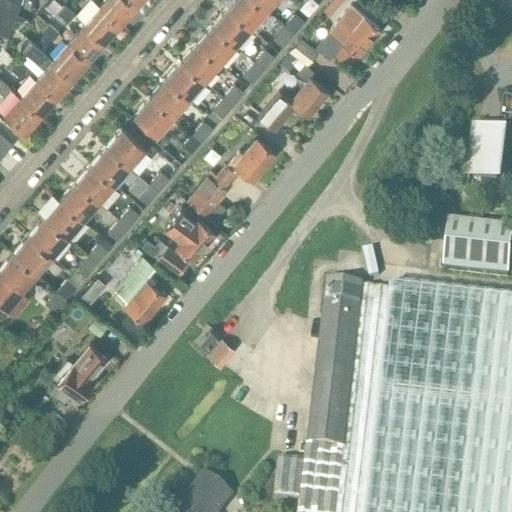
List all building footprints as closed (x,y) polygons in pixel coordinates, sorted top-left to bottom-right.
[(16,15),(20,3),(10,0),(0,0),(0,8),(4,10),(16,15)] [(119,23),(135,4),(130,0),(103,0),(99,5),(119,23)] [(250,26),(266,8),(256,0),(233,0),(226,8),(250,26)] [(256,0),(266,8),(272,0),(276,0),(278,2),(279,0),(256,0)] [(329,0),(327,3),(321,11),(331,19),(347,0),(329,0)] [(103,41),(119,23),(99,5),(83,23),(103,41)] [(359,57),(381,30),(350,5),(328,32),(315,47),(328,59),(333,54),(344,63),(352,52),(359,57)] [(67,23),(74,15),(64,6),(57,13),(67,23)] [(233,45),(250,26),(226,8),(211,26),(233,45)] [(0,35),(7,38),(16,15),(4,10),(0,20),(0,35)] [(295,13),(286,23),(297,31),(305,22),(295,13)] [(87,59),(103,41),(83,23),(67,42),(87,59)] [(283,48),(297,31),(286,23),(272,39),(283,48)] [(51,41),(59,33),(49,24),(41,32),(51,41)] [(218,62),(233,45),(211,26),(196,43),(218,62)] [(307,66),(318,52),(300,37),(288,51),(307,66)] [(52,60),(30,41),(22,51),(43,70),(36,78),(56,96),(72,77),(52,60)] [(72,77),(87,59),(67,42),(52,60),(72,77)] [(203,80),(218,62),(196,43),(180,61),(203,80)] [(251,63),(262,72),(275,58),(264,48),(251,63)] [(287,73),(297,60),(288,52),(277,65),(287,73)] [(20,78),(27,70),(16,61),(9,69),(20,78)] [(187,98),(203,80),(180,61),(165,78),(187,98)] [(249,88),(262,72),(251,63),(238,79),(249,88)] [(308,117),(328,92),(308,76),(289,99),(278,90),(257,115),(275,130),(295,106),(308,117)] [(40,114),(56,96),(36,78),(20,96),(40,114)] [(172,115),(187,98),(165,78),(150,96),(172,115)] [(0,93),(4,96),(10,88),(0,79),(0,93)] [(237,102),(249,88),(238,79),(226,93),(237,102)] [(222,119),(237,102),(226,93),(211,110),(222,119)] [(23,133),(40,114),(20,96),(3,115),(23,133)] [(156,134),(172,115),(150,96),(134,114),(156,134)] [(511,122),(511,100),(502,99),(499,120),(511,122)] [(192,133),(202,142),(213,129),(203,120),(192,133)] [(475,129),(474,129),(475,123),(474,122),(464,195),(466,196),(468,179),(467,192),(501,197),(509,133),(475,128),(475,129)] [(106,146),(128,165),(144,147),(122,128),(106,146)] [(0,149),(5,154),(13,145),(0,133),(0,149)] [(191,155),(202,142),(192,133),(180,146),(191,155)] [(253,181),(275,154),(255,138),(242,154),(238,150),(226,165),(230,168),(233,164),(253,181)] [(113,183),(128,165),(106,146),(91,164),(113,183)] [(97,201),(113,183),(91,164),(75,181),(97,201)] [(206,175),(186,201),(205,217),(217,202),(226,191),(223,189),(236,172),(230,168),(226,165),(225,164),(216,174),(210,170),(206,175)] [(148,183),(158,192),(169,179),(159,170),(148,183)] [(82,219),(97,201),(75,181),(60,199),(82,219)] [(147,205),(158,192),(148,183),(137,196),(147,205)] [(66,236),(82,219),(60,199),(44,217),(66,236)] [(217,202),(205,217),(213,224),(225,209),(217,202)] [(216,232),(210,228),(202,221),(196,217),(181,204),(164,226),(172,233),(179,238),(173,245),(193,261),(216,232)] [(118,219),(128,227),(139,215),(129,206),(118,219)] [(51,254),(66,236),(44,217),(29,234),(51,254)] [(116,241),(128,227),(118,219),(106,232),(116,241)] [(508,277),(511,238),(511,228),(449,222),(444,270),(508,277)] [(36,271),(51,254),(29,234),(13,252),(36,271)] [(87,254),(97,263),(113,245),(102,236),(87,254)] [(176,277),(189,261),(166,243),(153,259),(176,277)] [(21,288),(36,271),(13,252),(0,267),(0,294),(17,309),(30,296),(21,288)] [(82,281),(97,263),(87,254),(71,272),(82,281)] [(156,268),(142,256),(114,290),(126,300),(123,304),(143,320),(165,293),(152,283),(155,279),(151,276),(157,268),(156,268)] [(67,299),(82,281),(71,272),(56,289),(67,299)] [(511,511),(511,298),(437,290),(391,284),(391,290),(362,286),(363,285),(326,281),(321,330),(308,445),(306,445),(304,461),(281,458),(278,458),(274,495),(300,498),(297,511),(511,511)] [(65,300),(67,299),(56,289),(44,303),(59,316),(70,305),(65,300)] [(95,318),(87,328),(98,337),(107,327),(95,318)] [(208,349),(219,337),(210,329),(199,342),(208,349)] [(79,400),(95,380),(90,377),(106,357),(88,342),(51,388),(62,397),(67,390),(79,400)] [(218,511),(230,497),(203,475),(173,511),(218,511)]
